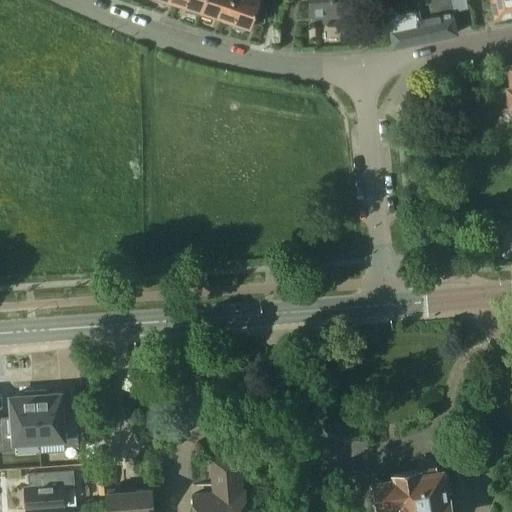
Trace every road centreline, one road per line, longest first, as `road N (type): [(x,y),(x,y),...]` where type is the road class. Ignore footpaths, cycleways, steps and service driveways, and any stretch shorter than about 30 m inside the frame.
road 1 (tertiary): [(0,333),(392,304)]
road 2 (residential): [(361,69),(307,70),(225,56),(73,0)]
road 3 (residential): [(392,304),(361,69)]
road 4 (residential): [(511,38),(361,69)]
